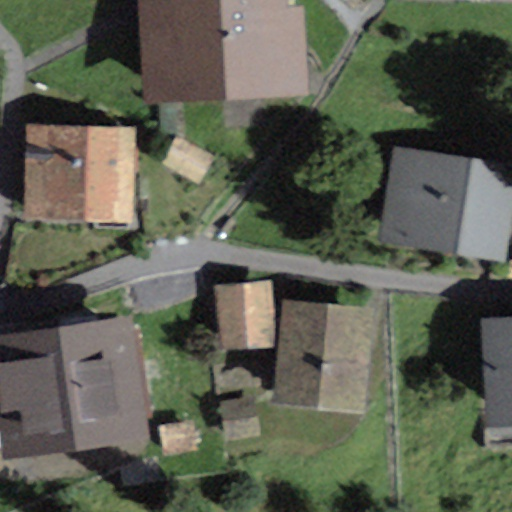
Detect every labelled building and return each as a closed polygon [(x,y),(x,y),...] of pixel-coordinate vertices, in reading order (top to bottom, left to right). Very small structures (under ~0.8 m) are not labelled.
[(156,85),(292,77),(289,16),(272,17),(270,0),(198,0),(198,1),(152,4),(156,85)] [(29,131),(27,206),(130,211),(130,133),(117,133),(117,128),(56,126),(56,132),(29,131)] [(197,180),(209,157),(175,139),(163,162),(197,180)] [(391,229),(496,245),(507,172),(401,156),(391,229)] [(355,395),(365,317),(266,310),(264,290),(221,294),(224,337),(287,335),(280,392),(285,392),(286,386),(318,389),(317,395),(358,401),(358,395),(355,395)] [(9,438),(142,417),(136,375),(126,376),(119,328),(0,345),(0,372),(1,381),(5,380),(6,393),(3,393),(9,438)] [(511,331),(496,332),(500,408),(511,407),(511,331)] [(159,405),(163,428),(187,424),(184,402),(159,405)] [(222,406),(226,434),(252,429),(247,402),(222,406)]
